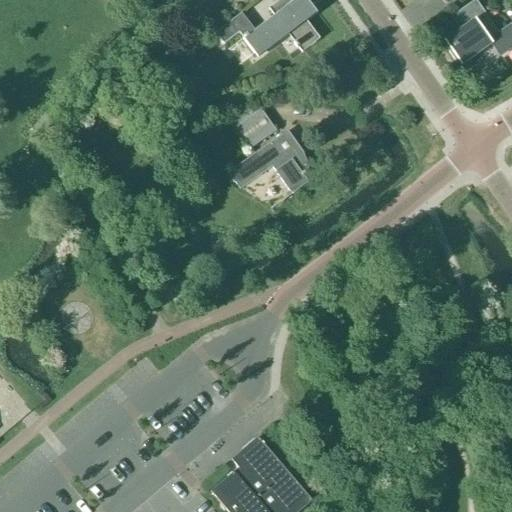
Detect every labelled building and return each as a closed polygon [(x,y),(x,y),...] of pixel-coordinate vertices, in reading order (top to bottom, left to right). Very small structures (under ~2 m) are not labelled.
[(305,0),(299,0),(293,5),(289,0),(282,0),(269,11),(275,19),(256,34),(241,15),(215,35),(224,46),(239,34),(258,60),(288,37),(302,54),(320,41),(306,23),(317,15),(305,0)] [(499,35),(485,15),(475,1),(451,18),(460,32),(444,43),(450,52),(448,53),(455,63),(457,62),(461,68),(492,46),(499,55),(511,45),(511,29),(510,27),(499,35)] [(250,151),(276,133),(260,110),(234,128),(250,151)] [(310,174),(303,154),(288,133),(228,174),(240,191),(272,169),(291,197),(308,184),(304,178),(310,174)] [(226,511),(301,511),(312,503),(258,439),(231,462),(238,470),(210,494),(226,511)]
